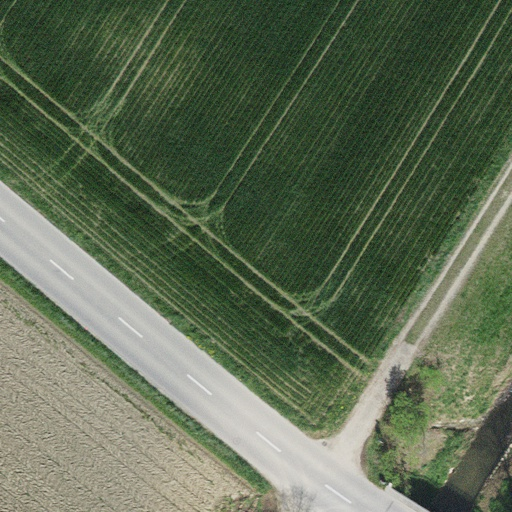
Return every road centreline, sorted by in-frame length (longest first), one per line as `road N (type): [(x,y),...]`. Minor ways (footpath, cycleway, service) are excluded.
road 1 (tertiary): [(0,220),(365,511)]
road 2 (track): [(324,484),(511,180)]
